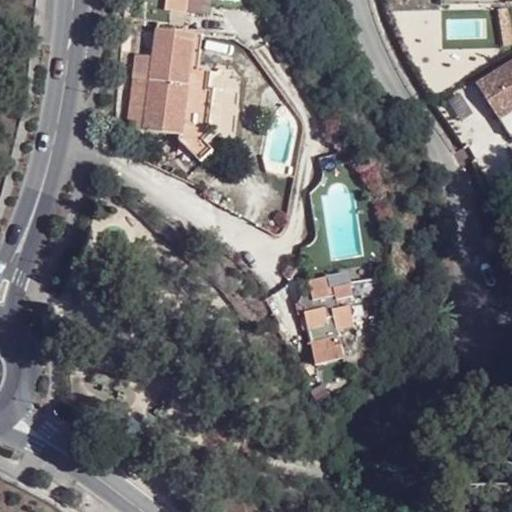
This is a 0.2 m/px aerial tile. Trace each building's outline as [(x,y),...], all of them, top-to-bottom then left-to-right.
[(165,0),(163,13),(185,15),(186,0),(165,0)] [(132,58),(123,129),(135,130),(158,32),(152,31),(148,59),(132,58)] [(158,32),(135,130),(177,136),(176,141),(199,163),(210,151),(204,144),(215,132),(209,127),(214,91),(207,90),(209,72),(202,71),(191,71),(195,37),(158,32)] [(191,71),(202,71),(205,39),(195,37),(191,71)] [(511,61),(479,83),(501,117),(511,109),(511,61)] [(291,311),(301,362),(326,358),(321,333),(338,330),(333,300),(339,299),(337,287),(320,290),(321,297),(316,297),(312,279),(295,282),(297,297),(291,298),(285,306),(291,311)]
